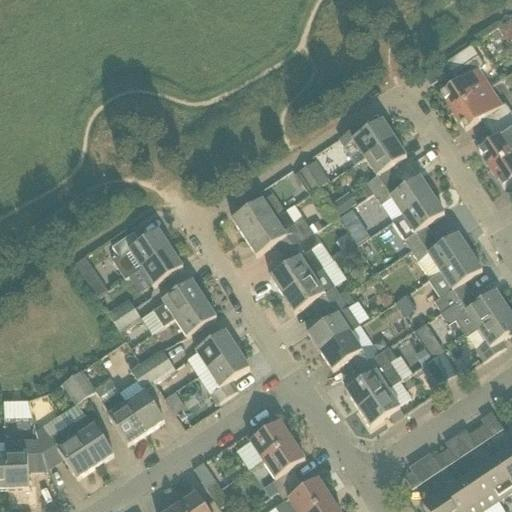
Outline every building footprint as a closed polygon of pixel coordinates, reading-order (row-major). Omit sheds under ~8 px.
[(509,46),(511,43),(511,26),(510,24),(499,31),(509,46)] [(485,69),(471,49),(444,67),(458,87),(441,97),(453,116),(490,92),(478,74),(485,69)] [(453,116),(466,134),(482,124),(488,134),(511,118),(511,116),(506,107),(502,110),(490,92),(453,116)] [(495,143),(479,154),(491,172),(511,158),(511,118),(488,134),(495,143)] [(362,138),(358,132),(341,143),(345,150),(353,145),(365,163),(395,143),(382,125),(362,138)] [(395,184),(388,174),(407,162),(395,143),(365,163),(377,181),(367,188),(360,192),(367,203),(374,198),(395,184)] [(511,185),(511,158),(491,172),(503,191),(511,185)] [(316,165),(306,172),(320,193),(330,186),(316,165)] [(320,193),(306,172),(296,179),(310,200),(320,193)] [(382,208),(393,226),(433,201),(420,182),(402,194),(395,184),(374,198),(381,209),(382,208)] [(349,197),(332,209),(340,220),(357,208),(349,197)] [(445,219),(433,201),(393,226),(393,227),(412,256),(433,241),(426,231),(445,219)] [(233,224),(245,243),(275,223),(263,205),(233,224)] [(313,238),(309,231),(304,223),(295,228),(286,215),(275,223),(245,243),(258,261),(274,250),(281,260),(313,238)] [(313,238),(323,232),(318,225),(309,231),(313,238)] [(140,248),(134,238),(113,252),(120,262),(114,266),(126,284),(142,274),(171,254),(159,236),(140,248)] [(366,243),(363,238),(357,237),(352,240),(357,249),(366,243)] [(271,281),(283,299),(323,273),(324,272),(312,254),(320,248),(313,238),(281,260),(288,270),(271,281)] [(433,241),(412,256),(431,284),(470,258),(458,239),(440,251),(433,241)] [(355,250),(348,240),(342,244),(341,251),(345,257),(355,250)] [(154,292),(183,273),(171,254),(142,274),(154,292)] [(470,258),(431,284),(429,285),(441,303),(435,306),(442,317),(471,298),(464,288),(483,276),(470,258)] [(86,261),(74,269),(82,280),(93,272),(86,261)] [(319,317),(342,302),(339,298),(334,292),(335,291),(323,273),(283,299),(295,318),(312,307),(319,317)] [(109,295),(101,284),(90,292),(97,303),(109,295)] [(163,305),(165,308),(154,315),(165,331),(175,324),(205,305),(192,286),(163,305)] [(339,298),(342,302),(349,297),(346,294),(339,298)] [(478,334),(508,315),(496,296),(478,308),(471,298),(442,317),(436,321),(443,332),(456,323),(468,341),(478,334)] [(319,317),(325,327),(309,338),(321,357),(361,331),(349,312),(356,308),(349,297),(342,302),(319,317)] [(107,318),(114,328),(135,314),(128,304),(107,318)] [(188,342),(217,323),(205,305),(175,324),(188,342)] [(135,314),(114,328),(121,338),(142,324),(135,314)] [(153,315),(143,322),(153,337),(163,330),(153,315)] [(485,366),(507,352),(502,345),(511,338),(511,320),(508,315),(478,334),(487,347),(476,354),(485,366)] [(434,364),(444,358),(445,356),(437,345),(426,329),(415,336),(426,352),(434,364)] [(352,363),(358,373),(380,359),(373,348),(361,331),(321,357),(333,375),(352,363)] [(238,355),(226,337),(196,356),(209,375),(238,355)] [(389,352),(383,343),(374,349),(380,358),(389,352)] [(388,394),(399,387),(402,385),(391,368),(396,364),(389,353),(380,359),(358,373),(365,383),(347,395),(359,414),(388,394)] [(433,365),(425,353),(418,357),(415,359),(423,371),(424,371),(433,365)] [(142,368),(148,378),(169,365),(162,354),(142,368)] [(211,399),(218,410),(239,396),(232,386),(250,374),(238,355),(209,375),(221,393),(211,399)] [(448,385),(458,379),(444,358),(434,364),(433,364),(448,385)] [(448,385),(433,364),(433,365),(424,371),(438,392),(448,385)] [(148,378),(155,388),(175,374),(169,365),(148,378)] [(144,395),(155,388),(148,378),(142,368),(130,375),(144,395)] [(82,375),(73,381),(86,402),(96,396),(82,375)] [(86,402),(73,381),(62,388),(76,409),(86,402)] [(371,432),(400,413),(388,394),(359,414),(371,432)] [(147,438),(165,426),(146,396),(127,409),(147,438)] [(147,438),(127,409),(120,397),(103,408),(111,420),(109,421),(128,451),(147,438)] [(4,406),(5,422),(30,420),(30,405),(4,406)] [(187,413),(182,406),(171,413),(176,420),(187,413)] [(96,472),(115,459),(95,430),(93,431),(86,420),(69,431),(96,472)] [(33,422),(5,423),(6,443),(34,442),(33,422)] [(263,466),(293,446),(281,427),(261,440),(256,433),(246,440),(263,466)] [(485,429),(477,434),(485,445),(492,440),(485,429)] [(69,431),(51,443),(49,440),(39,446),(47,471),(62,461),(78,484),(96,472),(69,431)] [(477,434),(470,439),(477,450),(485,445),(477,434)] [(8,494),(30,493),(29,472),(47,471),(39,446),(27,447),(27,445),(6,445),(6,459),(8,494)] [(278,497),(299,483),(293,473),(306,465),(293,446),(263,466),(275,484),(271,486),(272,487),(278,497)] [(511,452),(496,463),(511,486),(511,452)] [(449,453),(442,458),(449,469),(456,464),(449,453)] [(442,458),(434,463),(441,474),(449,469),(442,458)] [(478,475),(499,505),(511,496),(511,486),(496,463),(478,475)] [(477,511),(488,511),(499,505),(478,475),(460,487),(477,511)] [(413,493),(420,488),(413,477),(405,482),(413,493)] [(317,511),(331,503),(318,484),(306,492),(299,483),(278,497),(284,506),(276,511),(275,511),(317,511)] [(214,505),(219,511),(221,511),(230,506),(216,486),(206,492),(214,505)] [(278,497),(272,487),(263,492),(269,502),(278,497)] [(442,498),(451,511),(477,511),(460,487),(442,498)] [(197,498),(178,511),(219,511),(214,505),(205,511),(197,498)] [(424,511),(451,511),(442,498),(424,511)] [(317,511),(337,511),(331,503),(317,511)]
